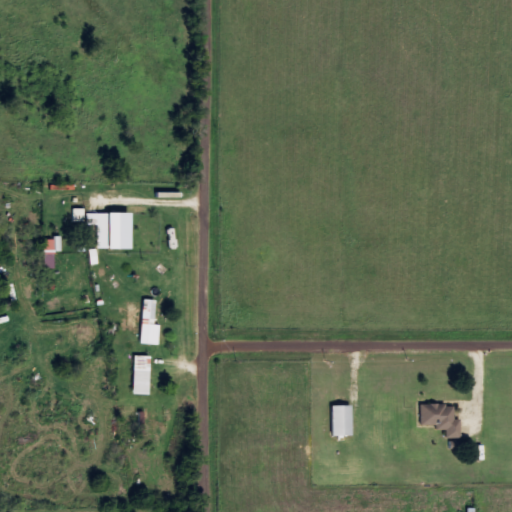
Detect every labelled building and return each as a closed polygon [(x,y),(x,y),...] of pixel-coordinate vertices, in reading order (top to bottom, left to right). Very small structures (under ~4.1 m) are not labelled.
[(75,221),(87,221),(87,208),(75,208),(75,221)] [(99,248),(133,248),(134,213),(88,212),(88,225),(99,225),(99,248)] [(55,251),(63,251),(63,237),(45,238),(46,269),(56,268),(55,251)] [(143,302),(131,302),(130,327),(142,328),(143,302)] [(142,344),(160,345),(161,324),(143,323),(142,344)] [(151,394),(152,356),(136,355),(135,394),(151,394)] [(422,405),(422,426),(439,425),(439,430),(448,429),(448,438),(462,438),(462,419),(456,419),(456,404),(422,405)] [(354,405),(334,406),(334,436),(354,435),(354,405)]
